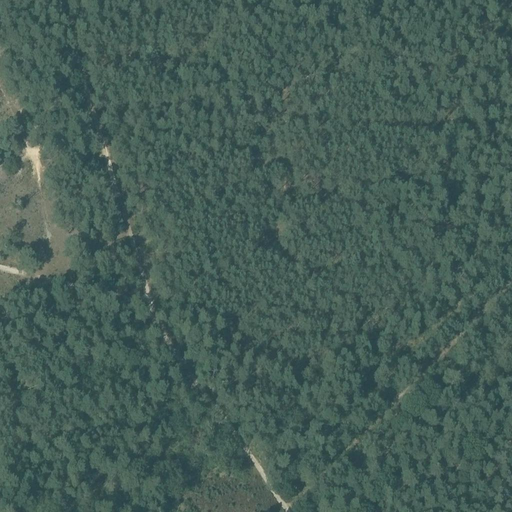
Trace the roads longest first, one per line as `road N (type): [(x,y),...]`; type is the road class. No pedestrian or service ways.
road 1 (track): [(511,282),(285,509)]
road 2 (track): [(150,307),(287,511)]
road 3 (track): [(0,85),(33,124),(49,282)]
road 4 (track): [(150,307),(91,112)]
